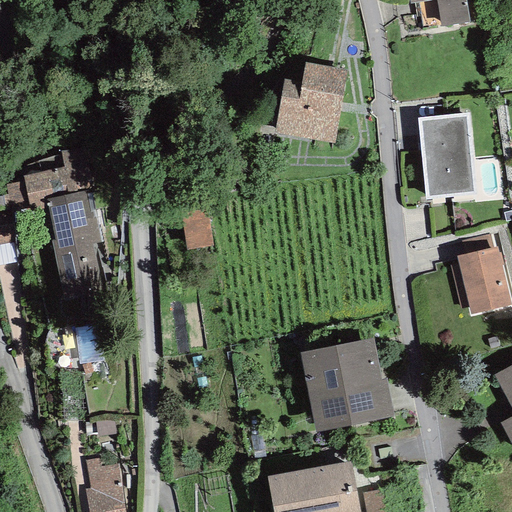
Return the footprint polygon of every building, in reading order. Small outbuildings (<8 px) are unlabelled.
[(435,0),(441,27),(469,22),(465,0),(409,0),(410,4),(432,0),(435,0)] [(305,63),(300,83),(283,79),(275,132),(333,143),(345,70),(305,63)] [(469,113),(417,118),(426,200),(477,194),(469,113)] [(84,191),(98,187),(87,144),(61,151),(64,167),(23,176),(24,181),(6,185),(11,210),(30,207),(31,211),(47,207),(46,199),(84,191)] [(50,240),(62,295),(101,287),(92,244),(101,242),(93,212),(89,213),(84,191),(46,199),(47,207),(54,239),(50,240)] [(205,209),(181,213),(187,249),(211,245),(205,209)] [(0,244),(13,242),(8,210),(0,211),(0,244)] [(465,254),(493,247),(489,234),(461,240),(465,254)] [(0,264),(17,262),(13,242),(0,244),(0,264)] [(470,314),(510,305),(501,266),(503,265),(500,252),(498,253),(497,247),(493,247),(465,254),(456,256),(458,264),(469,308),(470,314)] [(460,310),(469,308),(458,264),(450,266),(460,310)] [(78,364),(103,361),(98,324),(73,327),(78,364)] [(373,338),(300,353),(316,431),(395,415),(387,378),(382,379),(373,338)] [(511,416),(500,423),(511,445),(511,365),(494,375),(511,408),(511,416)] [(95,421),(97,437),(115,434),(113,419),(95,421)] [(84,489),(88,511),(125,511),(118,464),(100,466),(99,458),(85,460),(89,488),(84,489)] [(266,476),(273,511),(360,511),(350,462),(266,476)] [(383,511),(380,490),(361,494),(364,511),(383,511)]
